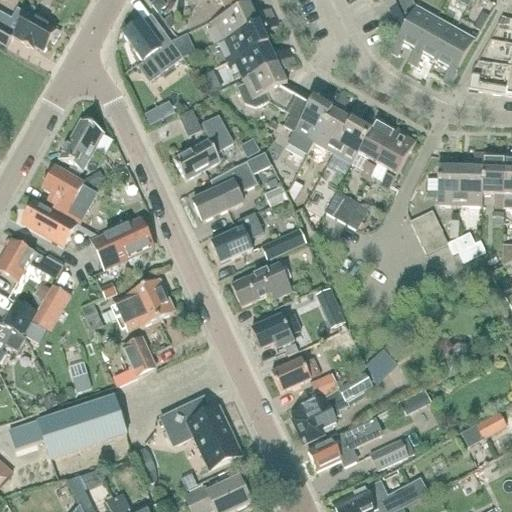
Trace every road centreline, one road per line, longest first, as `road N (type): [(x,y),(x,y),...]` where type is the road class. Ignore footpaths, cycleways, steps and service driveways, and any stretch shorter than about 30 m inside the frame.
road 1 (tertiary): [(304,511),(100,80),(75,64)]
road 2 (residential): [(511,120),(444,114),(371,73),(328,0)]
road 3 (unclassified): [(0,196),(75,64)]
